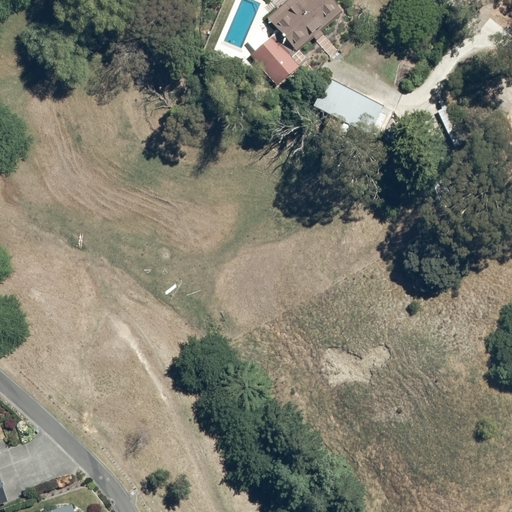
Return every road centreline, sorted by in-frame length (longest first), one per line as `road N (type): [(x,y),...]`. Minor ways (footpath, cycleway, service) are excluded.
road 1 (unknown): [(325,50),(383,87),(427,93),(482,31)]
road 2 (residential): [(0,378),(131,511)]
